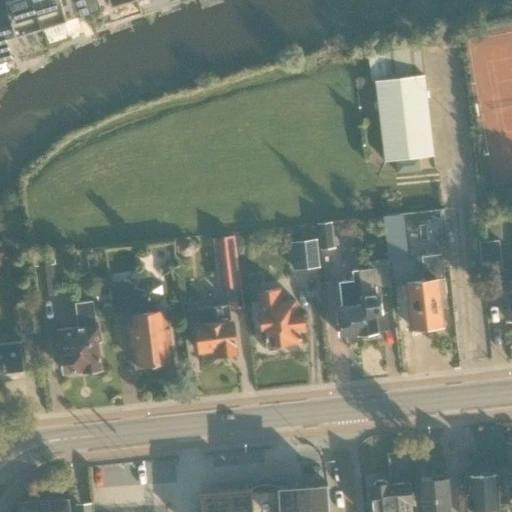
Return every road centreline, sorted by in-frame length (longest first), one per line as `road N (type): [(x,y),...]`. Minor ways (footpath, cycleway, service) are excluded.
road 1 (secondary): [(336,410),(78,436)]
road 2 (secondary): [(511,391),(336,410)]
